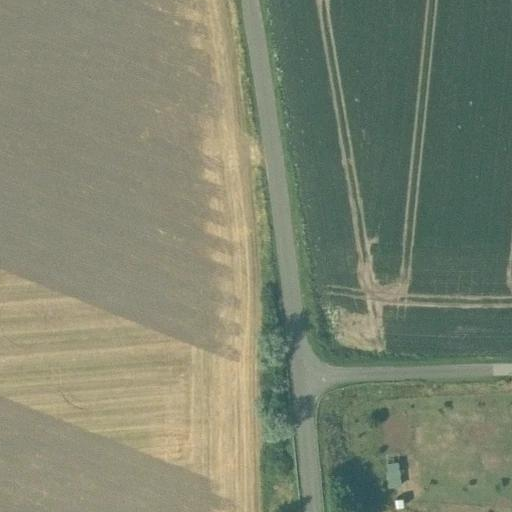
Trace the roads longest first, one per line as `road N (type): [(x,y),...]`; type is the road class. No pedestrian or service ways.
road 1 (unclassified): [(301,370),(248,0)]
road 2 (unclassified): [(511,368),(301,370)]
road 3 (unclassified): [(310,511),(301,370)]
